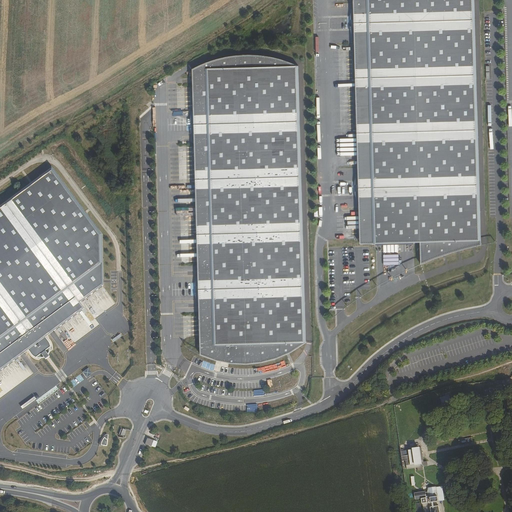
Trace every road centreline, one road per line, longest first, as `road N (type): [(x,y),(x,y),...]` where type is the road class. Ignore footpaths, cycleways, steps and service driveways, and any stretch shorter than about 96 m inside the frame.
road 1 (track): [(511,362),(159,466),(58,479),(0,465)]
road 2 (unclassified): [(160,411),(193,427),(237,432),(303,415),(405,340),(458,316),(498,311)]
road 3 (unknown): [(93,357),(117,282),(102,226),(62,172),(26,170),(0,188)]
